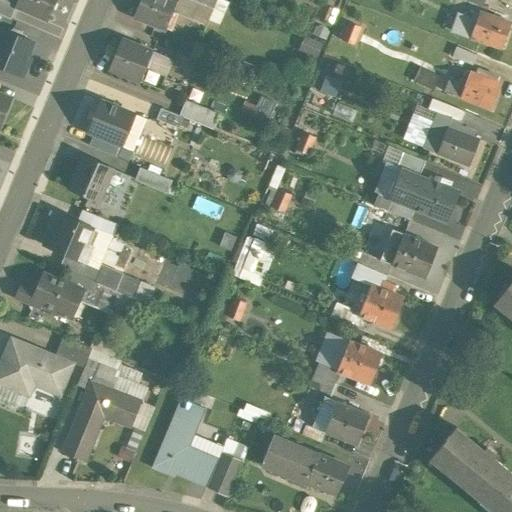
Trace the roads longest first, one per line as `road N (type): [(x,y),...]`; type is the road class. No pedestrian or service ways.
road 1 (residential): [(511,162),(367,511)]
road 2 (residential): [(103,0),(0,245)]
